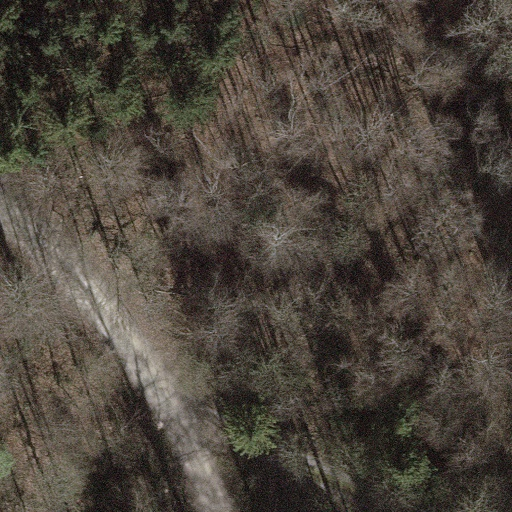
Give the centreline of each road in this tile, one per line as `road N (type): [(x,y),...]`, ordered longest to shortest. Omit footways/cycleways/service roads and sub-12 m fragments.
road 1 (track): [(156,390),(415,511)]
road 2 (track): [(156,390),(83,284),(0,211)]
road 3 (track): [(156,390),(222,511)]
